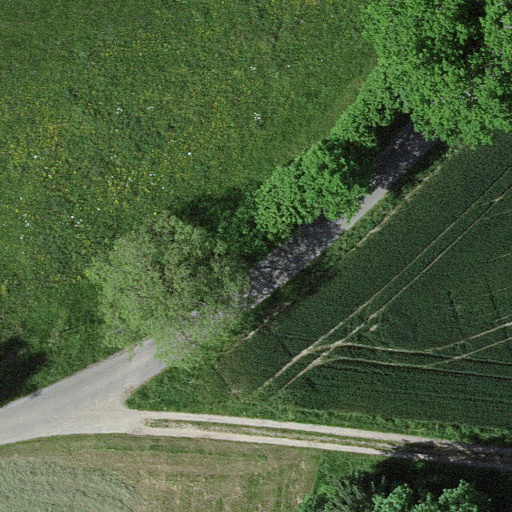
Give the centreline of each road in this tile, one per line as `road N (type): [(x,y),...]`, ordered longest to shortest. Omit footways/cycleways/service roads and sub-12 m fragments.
road 1 (unclassified): [(511,51),(235,290),(12,422)]
road 2 (track): [(511,458),(136,419)]
road 3 (unclassified): [(12,422),(136,419)]
